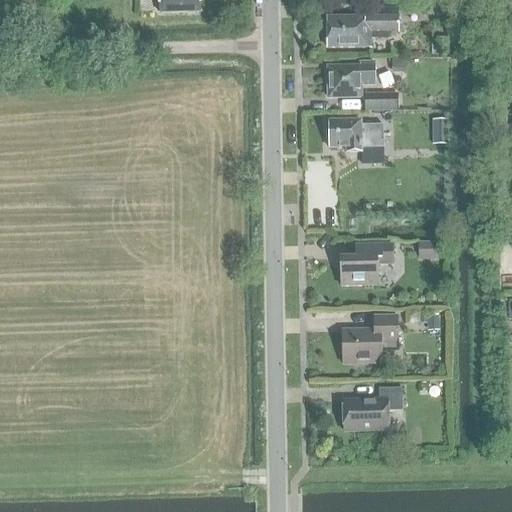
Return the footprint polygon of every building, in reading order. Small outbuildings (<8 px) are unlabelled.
[(158,0),(159,13),(199,12),(199,0),(158,0)] [(397,32),(397,9),(364,10),(364,18),(326,18),(326,21),(323,24),(323,32),(326,34),(326,49),(369,49),(369,32),(397,32)] [(431,42),(431,57),(450,57),(450,42),(431,42)] [(405,61),(394,61),(395,75),(406,74),(405,61)] [(374,84),(373,66),(359,66),(359,71),(327,72),(327,74),(325,77),(325,87),(327,89),(328,102),(360,102),(360,84),(374,84)] [(398,112),(397,95),(364,96),(364,113),(398,112)] [(448,146),(448,121),(433,121),(432,145),(448,146)] [(360,129),(360,125),(328,125),(328,127),(326,127),(326,140),(328,140),(329,153),(346,152),(346,157),(361,156),(361,152),(383,152),(383,129),(360,129)] [(433,261),(434,244),(418,244),(418,261),(433,261)] [(393,267),(393,247),(381,247),(356,247),(356,260),(341,260),(341,288),(377,287),(377,267),(393,267)] [(428,316),(419,316),(419,324),(427,324),(427,331),(439,331),(439,317),(437,317),(437,313),(428,313),(428,316)] [(399,354),(398,319),(374,319),(374,333),(342,334),(343,365),(382,364),(382,354),(399,354)] [(402,413),(402,390),(379,391),(379,402),(344,403),(345,433),(388,432),(387,413),(402,413)]
